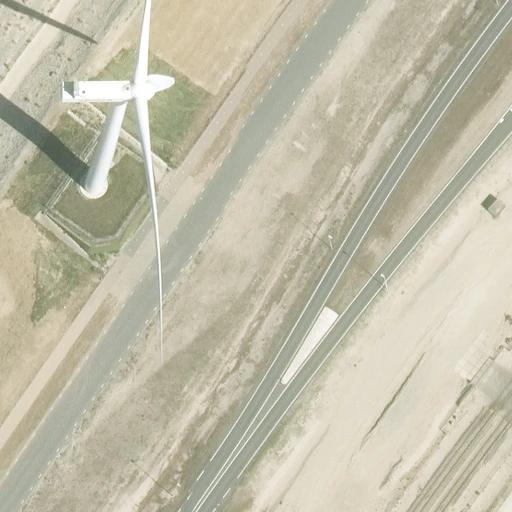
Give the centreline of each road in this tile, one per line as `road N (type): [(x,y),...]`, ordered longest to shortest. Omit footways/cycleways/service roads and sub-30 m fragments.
road 1 (unclassified): [(357,0),(0,511)]
road 2 (secondary): [(511,14),(368,222),(226,472)]
road 3 (secondary): [(226,472),(511,129)]
